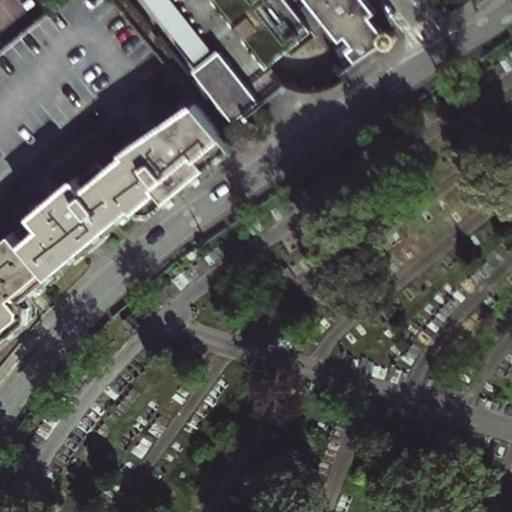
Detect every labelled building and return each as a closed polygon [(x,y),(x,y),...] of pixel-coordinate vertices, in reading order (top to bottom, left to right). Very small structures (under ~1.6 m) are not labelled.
[(0,0),(0,56),(5,53),(16,44),(26,36),(37,27),(47,19),(57,11),(47,0),(0,0)] [(209,52),(166,0),(142,0),(194,64),(209,52)] [(311,32),(285,0),(216,0),(268,66),(311,32)] [(307,0),(336,36),(342,31),(353,44),(347,48),(357,61),(379,44),(382,46),(387,47),(390,46),(393,43),(393,35),(388,30),(385,29),(382,31),(370,14),(376,10),(367,0),(307,0)] [(193,73),(232,121),(258,101),(220,53),(193,73)] [(0,344),(31,319),(24,310),(34,302),(30,297),(136,211),(140,215),(145,211),(151,211),(154,214),(165,206),(186,188),(235,148),(232,145),(222,132),(199,105),(132,158),(135,162),(112,181),(107,173),(87,190),(84,186),(41,222),(43,226),(24,242),(23,240),(0,258),(0,344)]
